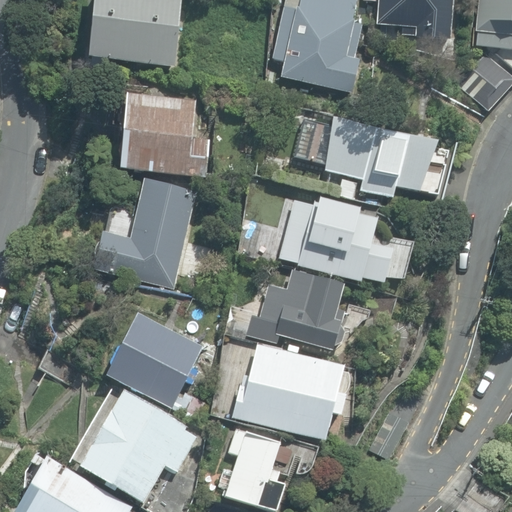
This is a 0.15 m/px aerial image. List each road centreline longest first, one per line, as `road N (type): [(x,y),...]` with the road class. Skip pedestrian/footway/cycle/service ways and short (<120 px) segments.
road 1 (residential): [(511,125),(490,184),(460,335),(418,447),(426,484)]
road 2 (residential): [(0,236),(26,114),(12,0)]
road 3 (residential): [(511,362),(426,484)]
